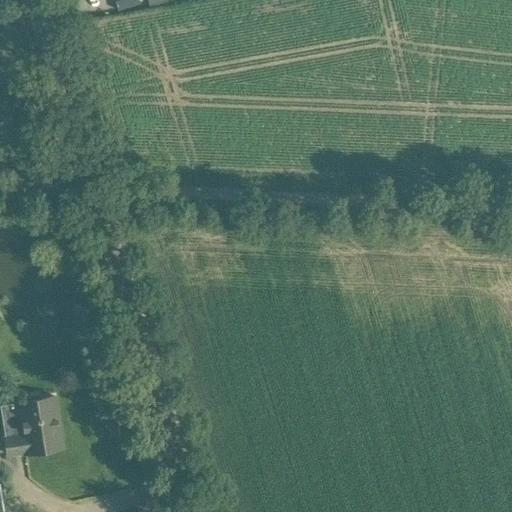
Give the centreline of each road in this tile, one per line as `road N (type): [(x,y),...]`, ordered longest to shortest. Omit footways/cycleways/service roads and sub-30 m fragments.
road 1 (unclassified): [(188,511),(88,195)]
road 2 (unclassified): [(88,195),(30,0)]
